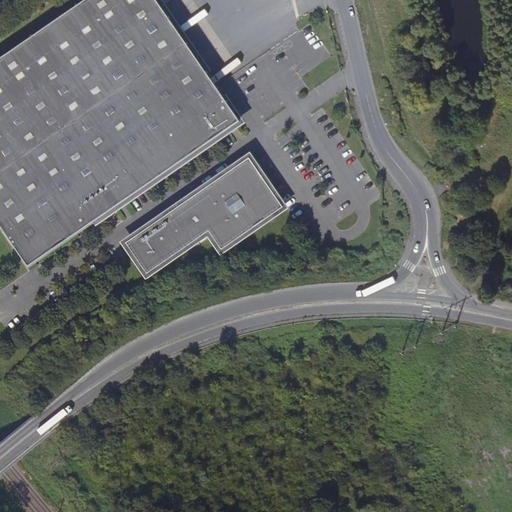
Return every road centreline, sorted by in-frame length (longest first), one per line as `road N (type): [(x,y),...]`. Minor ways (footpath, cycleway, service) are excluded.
road 1 (secondary): [(0,466),(134,366),(239,324),(322,308),(386,307),(511,323)]
road 2 (secondary): [(361,295),(276,299),(164,333),(0,452)]
road 3 (unclassified): [(427,224),(415,188),(375,130),(344,0)]
